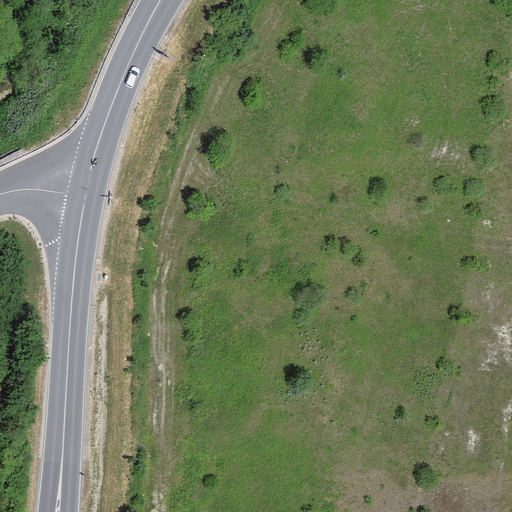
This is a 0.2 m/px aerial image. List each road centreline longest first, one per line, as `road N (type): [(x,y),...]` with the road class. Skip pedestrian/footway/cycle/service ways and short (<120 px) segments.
road 1 (secondary): [(57,511),(85,195)]
road 2 (secondary): [(85,195),(118,87),(160,0)]
